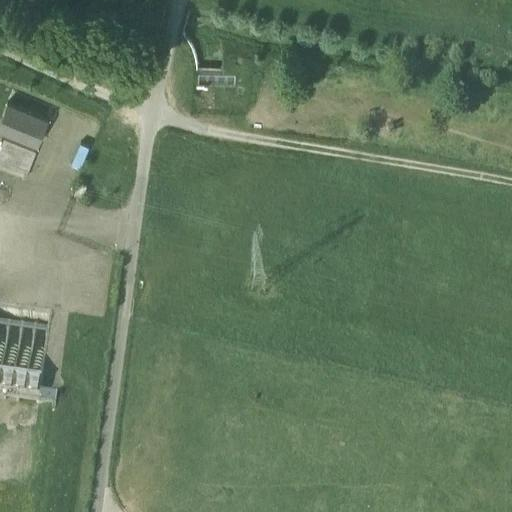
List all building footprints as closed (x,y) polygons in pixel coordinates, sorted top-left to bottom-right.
[(0,120),(0,128),(38,144),(49,118),(8,101),(0,120)] [(36,149),(5,137),(0,148),(0,169),(24,179),(36,149)] [(90,145),(80,141),(71,164),(81,168),(90,145)] [(74,201),(83,205),(87,195),(78,191),(74,201)] [(0,304),(0,375),(42,382),(51,312),(0,304)] [(42,382),(0,375),(0,400),(38,406),(42,382)]
